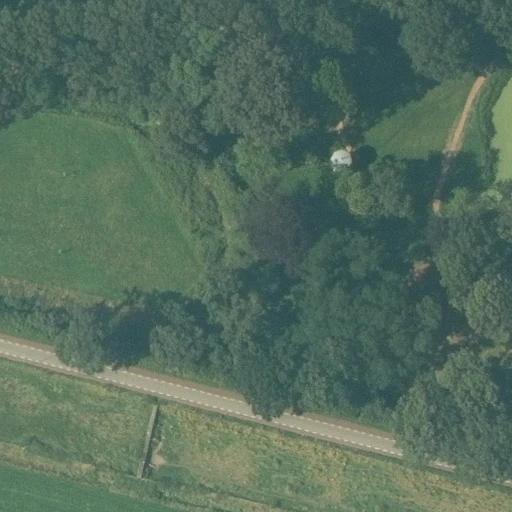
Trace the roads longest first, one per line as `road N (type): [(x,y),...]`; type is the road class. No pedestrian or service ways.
road 1 (primary): [(511,478),(0,345)]
road 2 (track): [(0,74),(112,61),(293,0)]
